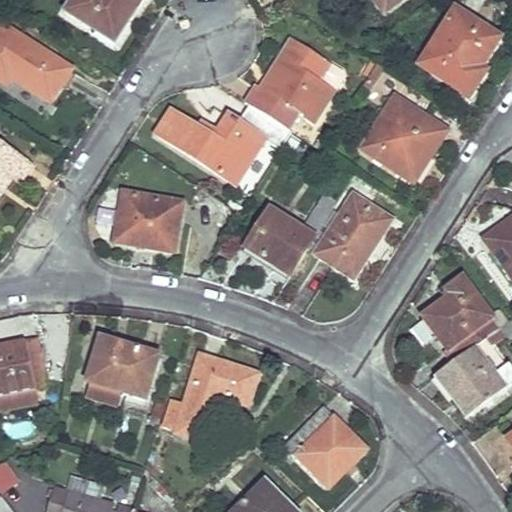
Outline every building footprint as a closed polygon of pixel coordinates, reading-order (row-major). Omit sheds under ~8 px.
[(143,0),(72,0),(63,14),(108,43),(121,23),(126,27),(143,0)] [(372,0),(383,14),(401,0),(372,0)] [(498,41),(455,12),(418,68),(467,100),(480,81),(475,77),(498,41)] [(126,27),(121,23),(108,43),(113,47),(126,27)] [(70,71),(0,26),(0,83),(6,88),(11,80),(49,105),(70,71)] [(446,133),(394,100),(361,152),(401,178),(417,153),(428,160),(446,133)] [(155,138),(234,188),(263,142),(280,152),(291,135),(248,109),(238,124),(228,117),(216,135),(201,126),(198,131),(170,114),(155,138)] [(0,180),(8,170),(14,175),(21,180),(29,168),(0,146),(0,180)] [(412,185),(428,160),(417,153),(401,178),(412,185)] [(0,195),(14,175),(8,170),(0,180),(0,195)] [(122,195),(114,245),(173,255),(182,205),(122,195)] [(390,222),(352,198),(340,217),(331,211),(313,240),(306,252),(352,282),(390,222)] [(302,233),(269,213),(244,251),(289,279),(306,252),(313,240),(331,211),(334,208),(323,200),(302,233)] [(488,248),(511,280),(511,221),(506,226),(510,231),(488,248)] [(506,226),(483,243),(488,248),(510,231),(506,226)] [(499,330),(506,325),(499,315),(491,320),(461,280),(446,292),(450,297),(421,320),(446,352),(443,354),(452,366),(474,349),(499,330)] [(0,414),(37,407),(34,393),(45,391),(46,381),(38,340),(0,347),(0,414)] [(116,351),(98,346),(86,385),(90,386),(86,399),(117,409),(121,395),(144,402),(157,359),(117,347),(116,351)] [(494,376),(474,349),(452,366),(438,377),(470,418),(505,391),(511,385),(511,382),(502,370),(494,376)] [(256,377),(199,359),(184,408),(170,404),(162,430),(176,434),(175,436),(205,446),(220,399),(247,407),(256,377)] [(438,377),(433,380),(466,422),(470,418),(438,377)] [(322,410),(285,448),(322,485),(343,464),(348,469),(365,452),(322,410)] [(0,498),(19,488),(5,463),(0,465),(0,498)] [(343,464),(322,485),(327,491),(348,469),(343,464)] [(293,511),(264,483),(234,511),(293,511)] [(47,511),(112,511),(114,507),(69,493),(68,493),(54,489),(47,511)]
